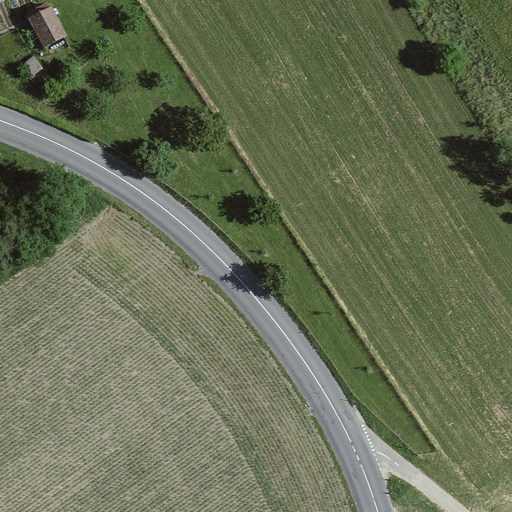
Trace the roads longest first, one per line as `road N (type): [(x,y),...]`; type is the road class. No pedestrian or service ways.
road 1 (secondary): [(377,511),(310,353),(249,272),(164,201),(0,122)]
road 2 (track): [(347,432),(461,511)]
